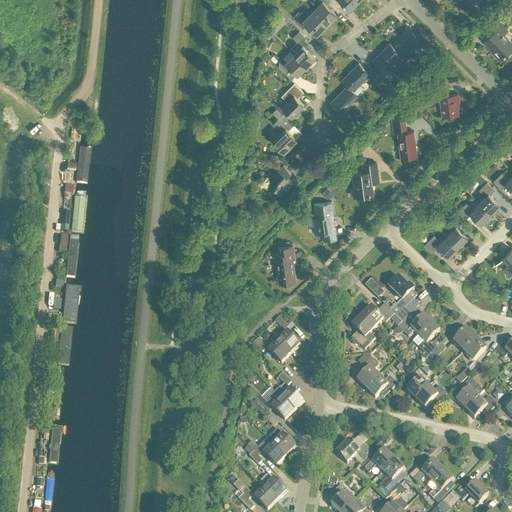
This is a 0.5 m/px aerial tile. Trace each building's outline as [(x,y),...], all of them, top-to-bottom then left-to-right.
[(316,0),(319,3),(313,10),(327,24),(337,14),(327,4),(330,0),(316,0)] [(331,0),(341,9),(346,4),(350,9),(359,0),(331,0)] [(327,24),(313,10),(306,16),(301,11),(294,19),(303,28),(307,24),(317,33),(327,24)] [(286,21),(279,14),(274,20),(280,27),(286,21)] [(494,49),(492,50),(500,58),(511,46),(511,41),(503,33),(507,30),(493,16),(485,24),(493,32),(484,40),(494,49)] [(310,51),(314,47),(302,36),(304,34),(300,30),(293,37),(297,41),(290,49),(294,53),(307,65),(316,56),(310,51)] [(399,41),(394,46),(395,48),(401,54),(406,60),(423,43),(425,45),(431,51),(436,47),(420,31),(416,35),(412,31),(401,42),(399,41)] [(376,63),(372,67),(382,77),(386,72),(384,70),(401,54),(395,48),(394,46),(390,42),(373,59),(376,63)] [(307,65),(294,53),(287,60),(283,57),(280,60),(279,66),(288,75),(294,70),(298,74),(307,65)] [(342,79),(348,85),(348,84),(354,90),(357,93),(363,88),(363,86),(360,83),(365,78),(373,86),(382,77),(372,67),(368,71),(359,62),(342,79)] [(441,70),(445,75),(451,71),(446,65),(441,70)] [(434,81),(436,96),(440,96),(443,116),(459,114),(457,105),(460,105),(458,93),(448,94),(446,79),(434,81)] [(288,101),(283,106),(292,115),(304,103),(297,97),(304,91),(295,82),(282,95),(288,101)] [(348,84),(348,85),(331,101),(335,105),(331,110),(340,119),(345,114),(343,112),(359,95),(357,93),(354,90),(348,84)] [(381,94),(389,95),(390,86),(382,86),(381,94)] [(289,129),(294,124),(283,113),(273,123),(281,131),(273,140),(284,151),(297,138),(289,129)] [(391,118),(393,134),(398,133),(401,157),(418,155),(414,130),(407,131),(405,116),(391,118)] [(80,144),(76,186),(87,187),(90,145),(80,144)] [(353,172),(356,196),(374,193),(372,182),(379,181),(377,162),(363,164),(364,171),(353,172)] [(275,186),(277,188),(281,192),(293,181),(287,175),(292,170),(284,163),(272,174),(279,181),(275,186)] [(75,173),(76,165),(67,164),(67,172),(75,173)] [(511,174),(508,179),(502,172),(494,180),(501,188),(506,183),(511,188),(511,174)] [(480,183),(485,179),(480,174),(475,179),(480,183)] [(486,195),(479,202),(491,214),(496,210),(495,209),(500,204),(490,194),(495,189),(487,181),(479,189),(486,195)] [(275,186),(268,193),(271,196),(275,193),(275,191),(277,188),(275,186)] [(333,193),(327,187),(322,192),(328,198),(333,193)] [(85,198),(75,198),(73,226),(75,231),(79,232),(83,228),(85,198)] [(317,223),(314,223),(315,233),(323,232),(324,240),(337,239),(335,225),(333,225),(332,217),(334,217),(332,201),(314,203),(317,223)] [(491,214),(479,202),(473,208),(466,202),(458,210),(466,218),(471,213),(481,223),(486,218),(487,218),(491,214)] [(61,233),(68,233),(70,213),(63,212),(61,233)] [(453,228),(447,235),(459,247),(463,242),(463,241),(468,236),(458,226),(463,221),(455,214),(447,222),(453,228)] [(459,247),(447,235),(440,241),(434,235),(424,245),(432,252),(439,245),(449,255),(454,250),(455,251),(459,247)] [(70,239),(66,280),(76,282),(80,240),(70,239)] [(296,277),(293,257),(295,257),(294,244),(278,246),(279,252),(274,252),(278,280),(296,277)] [(503,268),(509,274),(511,271),(511,248),(503,257),(509,263),(503,268)] [(374,279),(368,285),(381,299),(387,293),(374,279)] [(403,325),(407,320),(412,316),(406,310),(417,298),(412,293),(414,291),(410,287),(408,289),(399,279),(389,289),(402,302),(391,313),(395,317),(403,325)] [(65,292),(62,323),(75,324),(77,293),(65,292)] [(390,321),(398,329),(403,325),(395,317),(391,313),(385,307),(377,315),(371,309),(362,319),(374,331),(383,322),(386,325),(390,321)] [(415,333),(419,338),(432,325),(424,317),(414,327),(407,320),(403,325),(398,329),(393,334),(396,338),(401,337),(404,334),(409,339),(415,333)] [(276,323),(285,332),(289,328),(280,319),(276,323)] [(370,336),(374,331),(362,319),(352,328),(358,334),(352,339),(365,352),(376,342),(370,336)] [(432,325),(419,338),(424,343),(418,349),(429,359),(437,350),(430,343),(440,333),(432,325)] [(61,328),(57,367),(69,368),(73,329),(61,328)] [(454,344),(464,354),(477,341),(466,331),(454,344)] [(287,334),(278,343),(291,357),(300,347),(287,334)] [(253,346),(262,355),(267,350),(258,341),(253,346)] [(477,341),(464,354),(474,364),(487,351),(477,341)] [(509,356),(511,359),(511,346),(511,347),(506,342),(496,351),(505,360),(509,356)] [(291,357),(278,343),(269,353),(282,366),(291,357)] [(432,356),(436,360),(446,351),(442,346),(432,356)] [(357,382),(367,391),(380,378),(374,373),(379,368),(371,360),(371,356),(363,357),(363,359),(358,364),(367,372),(357,382)] [(407,392),(416,402),(429,388),(424,383),(429,378),(421,370),(412,378),(417,383),(407,392)] [(467,371),(457,381),(462,386),(472,376),(467,371)] [(304,404),(291,391),(290,391),(288,388),(292,384),(283,375),(279,380),(285,386),(281,390),(280,389),(275,394),(281,400),(294,414),(304,404)] [(380,378),(367,391),(376,401),(386,391),(390,395),(398,386),(390,378),(385,383),(380,378)] [(466,412),(479,399),(484,394),(471,380),(462,389),(466,393),(457,403),(466,412)] [(56,387),(52,423),(55,425),(59,424),(63,387),(60,385),(56,387)] [(429,388),(416,402),(425,411),(435,401),(439,405),(448,397),(440,389),(435,394),(429,388)] [(294,414),(281,400),(275,394),(266,403),(260,398),(252,390),(248,394),(256,402),(258,404),(262,408),(265,411),(269,407),(285,423),(294,414)] [(479,399),(466,412),(475,421),(485,411),(489,416),(498,407),(489,399),(484,404),(479,399)] [(271,417),(265,411),(262,408),(258,412),(267,421),(271,417)] [(268,441),(273,446),(286,459),(296,450),(277,431),(268,441)] [(51,433),(48,469),(58,470),(61,433),(51,433)] [(286,459),(273,446),(268,441),(259,450),(252,443),(248,448),(254,454),(257,457),(257,456),(261,452),(277,468),(286,459)] [(357,457),(364,464),(369,458),(376,452),(366,443),(358,451),(349,442),(336,455),(348,466),(357,457)] [(377,468),(382,474),(395,461),(385,451),(374,463),(369,458),(364,464),(360,468),(369,476),(377,468)] [(254,454),(250,458),(259,467),(263,463),(257,456),(257,457),(254,454)] [(380,487),(390,497),(399,488),(394,483),(405,471),(395,461),(382,474),(388,480),(380,487)] [(426,479),(432,484),(444,472),(434,462),(423,473),(418,469),(410,478),(418,486),(426,479)] [(444,472),(432,484),(437,490),(429,498),(438,506),(447,497),(443,493),(454,481),(444,472)] [(46,479),(43,511),(50,511),(54,480),(53,477),(51,476),(49,477),(46,479)] [(273,481),(264,491),(277,504),(287,494),(273,481)] [(234,488),(243,497),(249,502),(253,498),(238,483),(234,488)] [(490,497),(476,484),(469,491),(465,486),(456,496),(460,501),(463,503),(470,497),(480,507),(490,497)] [(331,507),(336,511),(346,511),(356,501),(341,487),(331,498),(336,503),(331,507)] [(386,511),(400,511),(397,509),(401,505),(398,501),(406,493),(400,487),(399,488),(390,497),(386,502),(391,507),(386,511)] [(268,511),(277,504),(264,491),(255,500),(267,511),(268,511)] [(243,497),(239,501),(250,511),(251,511),(255,508),(249,502),(243,497)] [(367,511),(356,501),(346,511),(367,511)]
